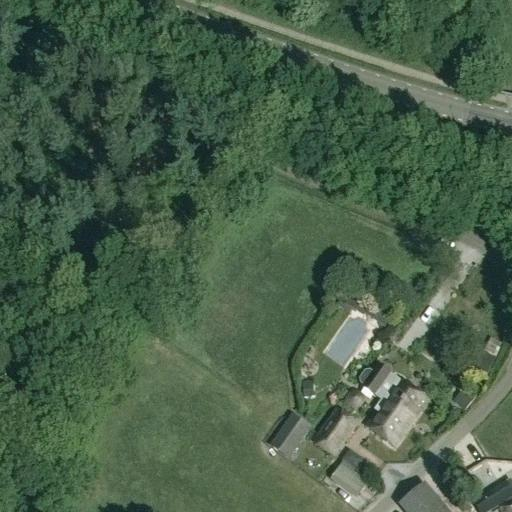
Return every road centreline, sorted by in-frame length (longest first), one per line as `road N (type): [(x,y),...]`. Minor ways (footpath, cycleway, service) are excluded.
road 1 (unclassified): [(511,288),(501,260),(477,242),(266,161),(0,29)]
road 2 (tertiary): [(511,124),(348,77),(134,0)]
road 3 (unclassified): [(378,511),(511,376)]
